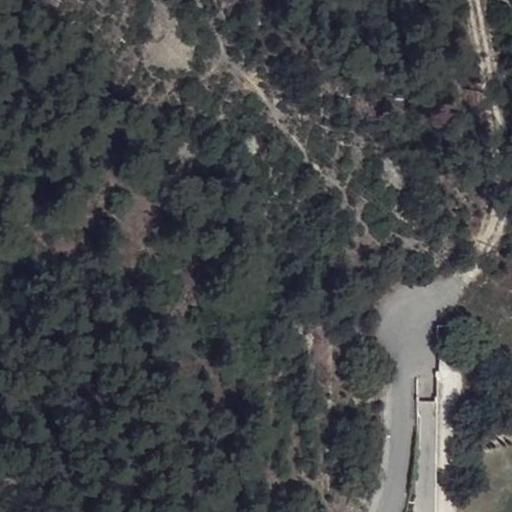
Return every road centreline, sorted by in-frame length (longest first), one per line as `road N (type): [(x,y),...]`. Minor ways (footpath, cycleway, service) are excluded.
road 1 (track): [(412,310),(495,229),(467,0)]
road 2 (residential): [(382,511),(392,489),(412,310)]
